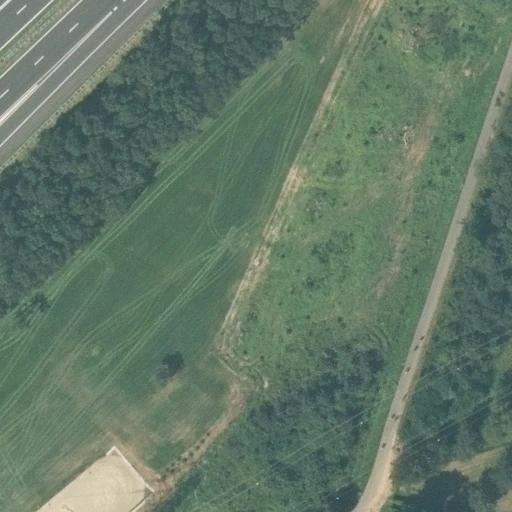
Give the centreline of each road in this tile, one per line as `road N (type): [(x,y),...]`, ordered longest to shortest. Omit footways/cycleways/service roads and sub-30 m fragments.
road 1 (unclassified): [(358,511),(511,56)]
road 2 (motorway): [(0,129),(100,2)]
road 3 (motorway): [(0,96),(100,2)]
